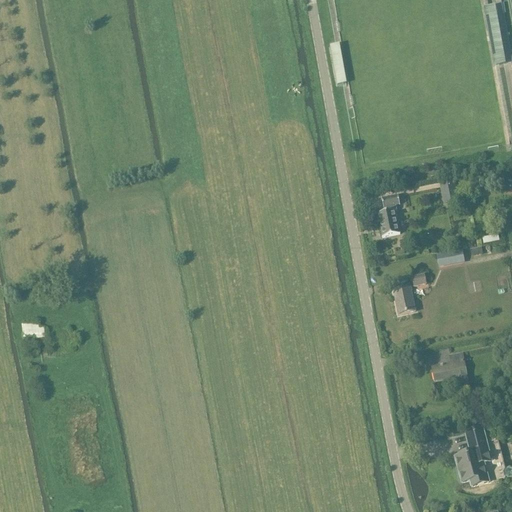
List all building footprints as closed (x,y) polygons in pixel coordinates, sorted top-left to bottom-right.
[(495,9),(485,11),(495,66),(505,64),(495,9)] [(333,86),(347,83),(341,44),(327,47),(333,86)] [(459,203),(456,184),(440,187),(444,206),(459,203)] [(398,197),(382,200),(384,214),(378,215),(382,239),(399,236),(395,212),(397,211),(396,207),(400,206),(398,197)] [(482,238),(483,244),(498,241),(497,235),(482,238)] [(439,269),(465,264),(463,252),(437,257),(439,269)] [(414,289),(427,286),(425,275),(411,278),(414,289)] [(416,313),(410,288),(393,292),(398,316),(416,313)] [(462,356),(450,358),(451,366),(432,369),(435,382),(456,378),(459,391),(468,389),(462,356)] [(491,463),(483,431),(465,435),(465,434),(470,454),(454,459),(455,460),(454,461),(456,468),(457,468),(459,475),(458,475),(460,483),(461,482),(461,484),(469,482),(471,488),(490,483),(485,465),(491,463)]
